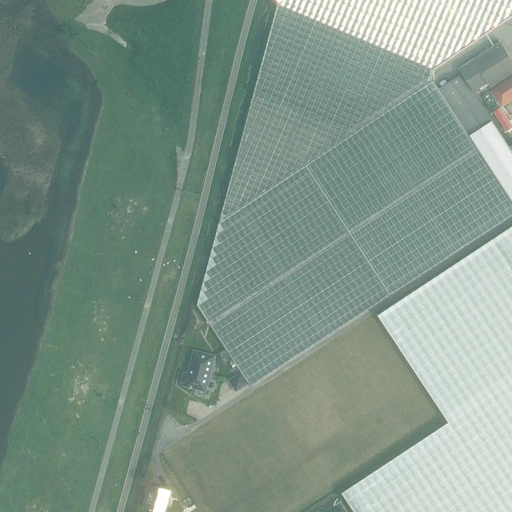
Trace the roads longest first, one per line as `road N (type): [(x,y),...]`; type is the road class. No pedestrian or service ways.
road 1 (track): [(91,511),(192,131),(210,0)]
road 2 (unclassified): [(162,445),(511,219)]
